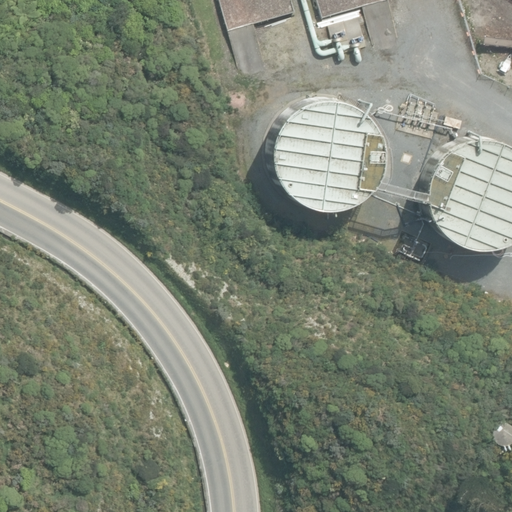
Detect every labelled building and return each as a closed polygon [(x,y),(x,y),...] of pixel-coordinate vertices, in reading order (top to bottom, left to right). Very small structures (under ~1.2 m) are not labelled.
[(217,0),(226,29),(290,11),(287,0),(217,0)] [(315,0),(320,15),(374,0),(315,0)] [(446,0),(430,0),(442,41),(458,37),(446,0)] [(315,208),(322,208),(329,207),(336,205),(343,203),(349,199),(355,195),(360,190),(364,185),(368,179),(371,172),(373,166),(375,159),(375,152),(375,145),(374,138),(372,131),(369,124),(365,118),(361,113),(356,107),(350,103),(344,99),(338,97),(331,95),(324,94),(317,94),(310,94),(303,96),(296,99),(290,102),(284,106),(279,111),(274,116),(270,122),(267,129),(265,136),(263,143),(263,150),(263,157),(264,164),(266,171),(269,177),(273,183),(277,189),(282,194),(288,198),(294,202),(301,205),(308,207),(315,208)] [(469,246),(476,246),(483,246),(490,244),(497,241),(503,238),(509,234),(511,231),(511,147),(511,146),(505,142),(499,138),(492,135),(485,133),(478,132),(471,132),(464,133),(457,135),(450,137),(444,140),(438,145),(433,149),(428,155),(424,161),(421,167),(418,174),(417,181),(416,188),(417,195),(418,202),(420,209),(423,216),(427,222),(431,228),(436,233),(442,237),(448,241),(455,243),(462,245),(469,246)] [(499,444),(502,444),(505,443),(508,442),(511,439),(511,436),(511,426),(510,424),(508,422),(505,420),(502,420),(499,420),(496,421),(493,423),(491,425),(490,428),(490,432),(490,435),(491,438),(493,440),(496,442),(499,444)]
